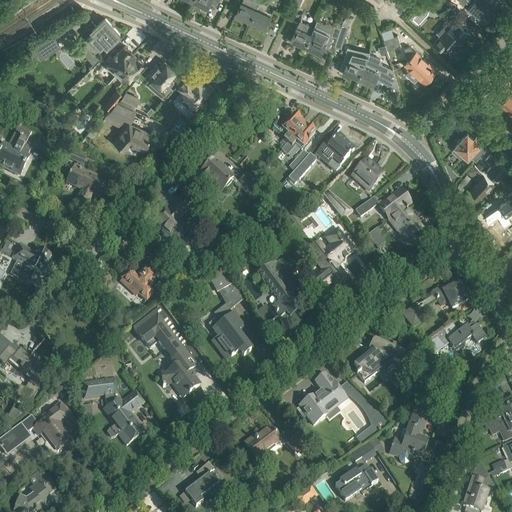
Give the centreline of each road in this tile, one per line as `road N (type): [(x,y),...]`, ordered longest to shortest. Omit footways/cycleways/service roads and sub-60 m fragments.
road 1 (residential): [(100,511),(463,235)]
road 2 (residential): [(0,201),(80,240),(104,242),(258,67)]
road 3 (residential): [(433,511),(485,367),(511,339)]
road 4 (secondary): [(405,142),(258,67)]
road 5 (secondary): [(258,67),(113,0)]
